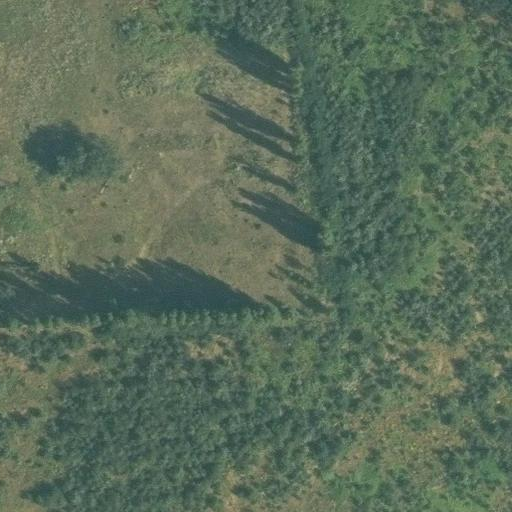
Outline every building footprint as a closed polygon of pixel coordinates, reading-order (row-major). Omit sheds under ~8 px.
[(262,96),(119,106),(121,135),(227,128),(228,142),(132,149),(134,179),(267,170),(262,96)] [(241,244),(275,243),(274,177),(239,178),(241,244)] [(125,195),(126,238),(231,235),(230,206),(198,207),(198,193),(125,195)] [(1,218),(2,271),(38,270),(37,217),(1,218)] [(145,275),(144,238),(127,238),(128,276),(145,275)]
